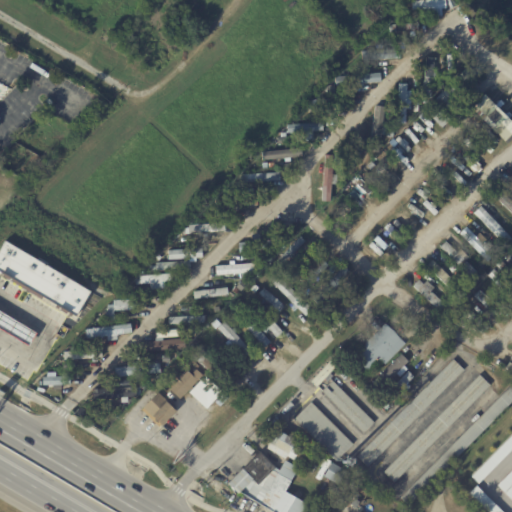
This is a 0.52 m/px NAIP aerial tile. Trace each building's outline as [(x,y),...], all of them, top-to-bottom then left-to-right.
[(440,9),(411,11),(410,1),(427,0),(445,0),(445,9),(440,9)] [(418,24),(418,32),(388,33),(388,25),(418,23),(418,24)] [(400,59),(361,61),(361,51),(399,49),(400,59)] [(432,58),(435,58),(433,69),(438,70),(437,88),(432,88),(431,99),(422,99),(426,57),(432,58)] [(467,87),(474,78),(463,68),(456,77),(467,87)] [(417,70),(420,70),(419,86),(410,86),(411,70),(417,70)] [(378,82),(378,83),(334,86),(333,77),(377,74),(378,82)] [(400,84),(406,85),(405,99),(410,99),(410,96),(417,96),(417,112),(409,111),(409,105),(406,105),(405,124),(396,124),(397,84),(400,84)] [(440,127),(449,118),(441,110),(455,96),(447,87),(423,109),(440,127)] [(505,142),(511,135),(511,122),(482,94),(469,107),(505,142)] [(348,103),(348,107),(314,108),(314,101),(347,99),(348,103)] [(379,107),(385,107),(379,154),(369,152),(375,106),(379,107)] [(331,129),(319,130),(319,119),(331,119),(331,129)] [(319,130),(319,132),(313,133),(314,144),(303,145),(303,133),(286,134),(285,125),(318,123),(319,130)] [(417,140),(407,129),(403,132),(413,143),(417,140)] [(350,138),(356,138),(356,144),(361,144),(360,154),(355,154),(354,169),(347,169),(348,138),(350,138)] [(301,157),(301,158),(293,158),(293,160),(286,161),(286,159),(260,161),(260,152),(300,148),(301,157)] [(403,164),(407,161),(393,148),(390,151),(403,164)] [(325,156),(333,156),(332,171),(338,171),(337,185),(331,185),(330,203),(322,202),(323,198),(315,197),(316,185),(322,186),(324,156),(325,156)] [(371,188),(386,172),(376,162),(360,178),(371,188)] [(445,178),(431,169),(426,177),(440,186),(445,178)] [(278,181),(278,182),(237,184),(237,175),(277,173),(278,181)] [(511,203),(511,213),(497,199),(503,194),(507,198),(510,195),(511,196),(511,202),(511,203)] [(393,218),(406,231),(413,224),(400,211),(393,218)] [(502,230),(511,240),(505,246),(477,217),(483,211),(502,230)] [(224,231),(224,232),(188,234),(188,237),(182,237),(181,230),(187,230),(187,226),(224,223),(224,231)] [(382,231),(395,240),(401,233),(387,223),(382,231)] [(481,234),(486,239),(481,245),(493,256),(487,262),(458,234),(464,228),(474,237),(479,233),(481,234)] [(239,253),(238,243),(252,241),(251,237),(260,236),(260,241),(283,239),(284,249),(239,253)] [(305,242),(306,242),(280,269),(274,264),(300,236),(305,242)] [(466,261),(478,273),(472,280),(439,248),(445,241),(466,261)] [(0,261),(12,242),(88,288),(71,316),(0,273),(0,261)] [(201,258),(167,260),(167,251),(200,249),(201,258)] [(326,259),(303,284),(297,278),(320,253),(326,259)] [(502,264),(511,271),(511,257),(509,255),(502,264)] [(453,280),(455,281),(449,288),(426,266),(432,260),(453,280)] [(214,267),(214,266),(260,262),(261,272),(215,276),(214,267)] [(336,287),(320,303),(314,297),(341,270),(347,276),(336,287)] [(511,299),(510,297),(506,300),(496,291),(499,288),(487,276),(493,270),(511,287),(511,299)] [(171,282),(134,286),(133,280),(138,279),(138,277),(170,274),(171,282)] [(465,279),(469,284),(465,288),(461,284),(465,279)] [(236,294),(246,285),(241,280),(231,289),(236,294)] [(427,283),(432,288),(429,292),(444,306),(438,312),(412,287),(418,281),(423,286),(426,282),(427,283)] [(272,291),(279,284),(311,317),(304,324),(272,291)] [(256,293),(274,309),(280,302),(262,286),(256,293)] [(303,315),(309,309),(289,287),(283,293),(303,315)] [(226,289),(227,296),(193,300),(192,292),(226,288),(226,289)] [(502,312),(497,318),(493,314),(490,318),(485,313),(488,310),(473,297),(478,291),(503,311),(502,312)] [(145,309),(110,310),(110,305),(113,305),(113,301),(145,300),(145,309)] [(262,308),(282,333),(276,338),(269,330),(264,333),(260,328),(264,324),(249,307),(256,301),(262,308)] [(463,305),(487,329),(481,335),(457,311),(463,305)] [(0,308),(37,330),(25,342),(0,328),(0,308)] [(169,319),(169,317),(204,316),(204,323),(170,325),(169,319)] [(269,341),(269,342),(263,347),(243,324),(249,319),(269,341)] [(250,351),(243,358),(216,329),(224,322),(250,351)] [(131,334),(85,338),(84,328),(130,324),(131,334)] [(403,343),(405,345),(384,366),(379,361),(367,373),(352,358),(364,346),(363,345),(384,324),(403,343)] [(184,342),(185,349),(139,353),(138,343),(184,339),(184,342)] [(101,358),(62,362),(62,353),(101,349),(101,358)] [(407,361),(400,354),(379,373),(386,380),(407,361)] [(367,468),(356,457),(453,359),(463,370),(367,468)] [(315,389),(309,383),(330,360),(337,366),(329,374),(332,377),(326,384),(323,381),(315,389)] [(132,376),(114,378),(113,368),(160,363),(161,373),(132,376)] [(180,399),(179,400),(167,388),(174,381),(171,379),(175,375),(178,377),(185,370),(190,375),(195,370),(201,376),(186,391),(187,391),(180,399)] [(411,376),(407,371),(394,384),(399,389),(411,376)] [(383,473),(479,375),(490,386),(393,484),(383,473)] [(42,385),(59,384),(59,376),(42,376),(42,385)] [(211,404),(204,411),(187,394),(204,376),(221,393),(211,404)] [(332,380),(374,422),(363,434),(321,392),(332,380)] [(401,500),(399,498),(511,384),(511,403),(409,507),(401,500)] [(136,394),(136,397),(95,400),(95,390),(135,388),(136,394)] [(162,398),(167,404),(166,405),(174,413),(159,428),(149,418),(141,409),(157,393),(162,398)] [(311,402),(353,444),(335,461),(294,419),(311,402)] [(284,461),(265,450),(276,432),(294,443),(291,447),(298,451),(292,462),(286,458),(284,461)] [(511,447),(477,483),(470,476),(511,433),(511,447)] [(275,468),(279,471),(284,461),(297,469),(290,482),(291,482),(285,492),(312,508),(309,511),(272,511),(244,496),(245,495),(240,492),(237,495),(226,484),(259,452),(275,468)] [(335,486),(321,478),(330,464),(344,473),(335,487),(335,486)] [(511,470),(497,486),(511,500),(511,470)] [(488,511),(468,492),(476,485),(503,511),(488,511)]
